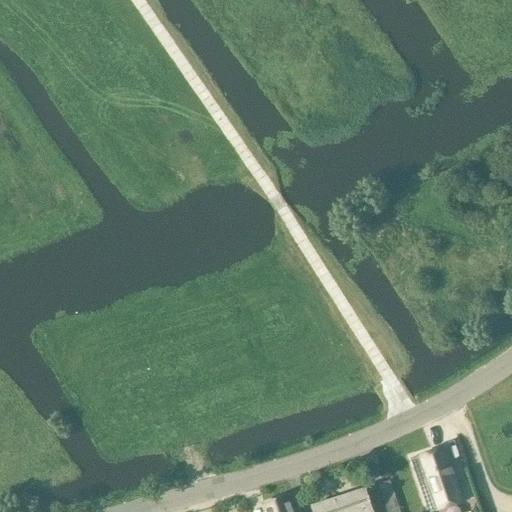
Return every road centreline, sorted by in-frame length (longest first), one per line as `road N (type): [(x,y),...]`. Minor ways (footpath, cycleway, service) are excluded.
road 1 (track): [(412,426),(273,191),(139,0)]
road 2 (tertiary): [(144,511),(304,467),(438,416),(511,366)]
